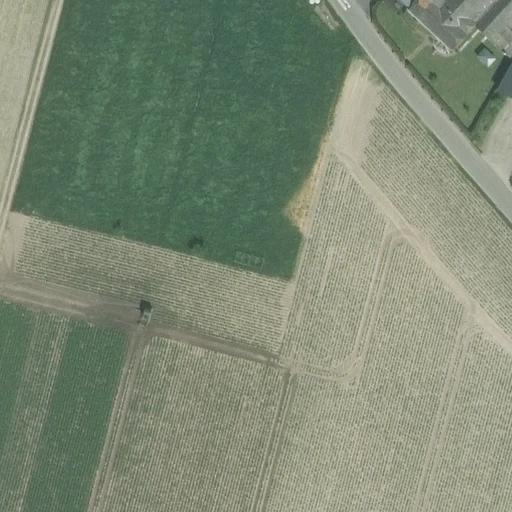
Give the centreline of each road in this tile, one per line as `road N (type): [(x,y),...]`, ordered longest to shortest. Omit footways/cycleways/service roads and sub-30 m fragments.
road 1 (residential): [(511,208),(339,0)]
road 2 (track): [(0,237),(59,0)]
